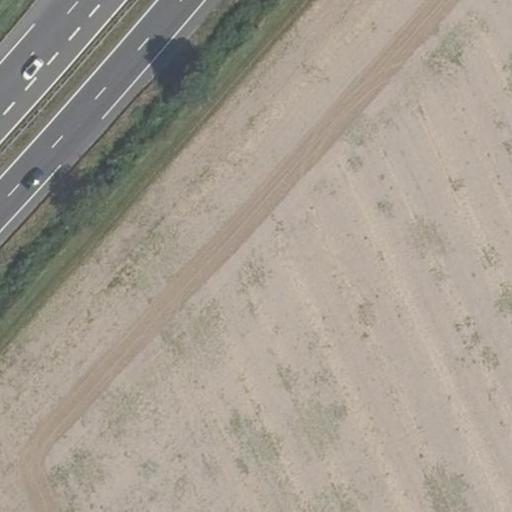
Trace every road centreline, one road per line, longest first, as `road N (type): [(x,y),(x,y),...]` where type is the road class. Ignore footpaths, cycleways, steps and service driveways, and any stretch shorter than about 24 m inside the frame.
road 1 (trunk): [(0,201),(179,0)]
road 2 (trunk): [(89,0),(0,103)]
